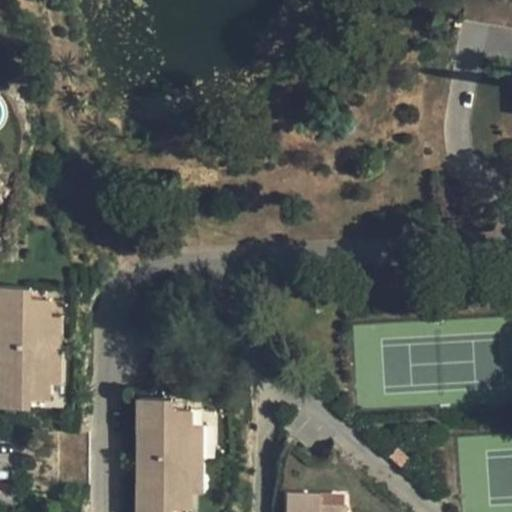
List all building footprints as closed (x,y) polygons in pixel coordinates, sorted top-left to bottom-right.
[(511,0),(468,0),(465,20),(511,27),(511,0)] [(2,284),(2,315),(16,315),(16,375),(2,375),(2,404),(34,404),(34,396),(52,396),(53,379),(53,312),(53,295),(36,295),(36,284),(2,284)] [(65,312),(53,312),(53,379),(65,379),(65,312)] [(16,315),(2,315),(2,375),(16,375),(16,315)] [(181,417),(149,417),(148,447),(160,447),(160,506),(147,506),(147,511),(200,511),(201,510),(201,445),(202,428),(181,428),(181,417)] [(214,445),(201,445),(201,510),(213,510),(214,445)] [(160,447),(148,447),(147,506),(160,506),(160,447)] [(98,459),(69,459),(68,511),(98,511),(98,459)]
